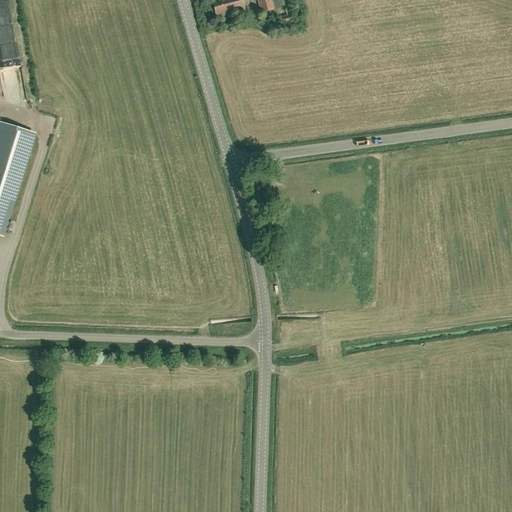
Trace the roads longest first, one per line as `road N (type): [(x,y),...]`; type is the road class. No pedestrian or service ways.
road 1 (unclassified): [(231,160),(511,124)]
road 2 (unclassified): [(0,332),(265,343)]
road 3 (unclassified): [(265,343),(260,281),(231,160)]
road 4 (unclassified): [(260,511),(265,343)]
road 5 (unclassified): [(231,160),(183,0)]
